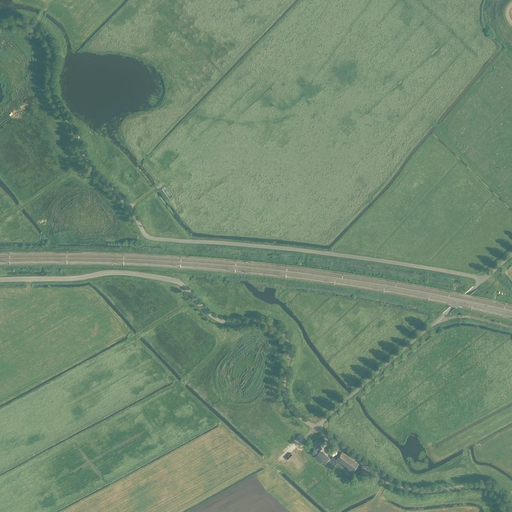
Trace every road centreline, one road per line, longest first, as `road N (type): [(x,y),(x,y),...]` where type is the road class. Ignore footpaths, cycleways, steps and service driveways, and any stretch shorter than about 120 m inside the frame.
road 1 (unclassified): [(511,254),(484,279),(309,250),(147,237),(91,169),(57,105),(47,38),(32,26),(0,24)]
road 2 (unclassified): [(315,427),(287,404),(289,352),(275,324),(220,320),(173,279),(121,272),(0,279)]
road 3 (unclassified): [(508,511),(503,495),(484,485),(398,485),(315,427)]
road 4 (unclassified): [(435,321),(315,427)]
